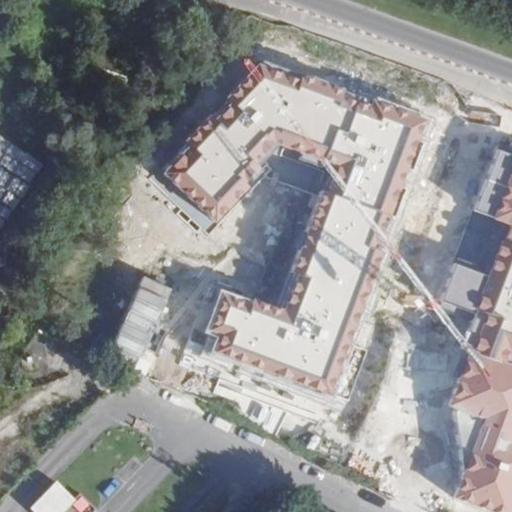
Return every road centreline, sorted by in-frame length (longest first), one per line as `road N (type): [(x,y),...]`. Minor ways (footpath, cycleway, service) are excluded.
road 1 (residential): [(406,511),(395,386),(485,76)]
road 2 (unclassified): [(103,382),(381,511)]
road 3 (secondary): [(274,0),(485,76)]
